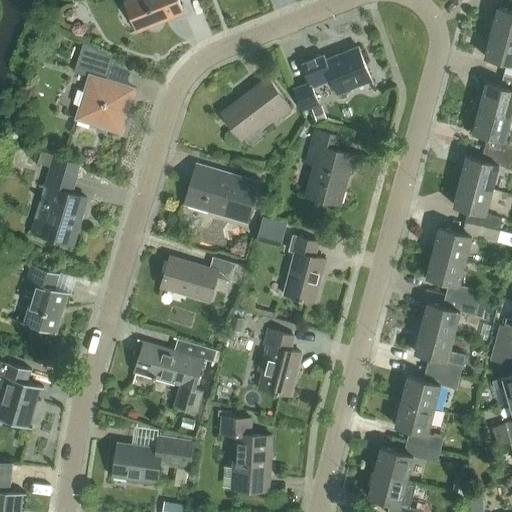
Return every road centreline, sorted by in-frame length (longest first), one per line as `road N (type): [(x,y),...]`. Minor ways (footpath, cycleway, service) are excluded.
road 1 (residential): [(64,511),(78,415),(175,91),(217,49),(343,0)]
road 2 (residential): [(315,511),(436,61),(440,38),(432,16),(413,0)]
